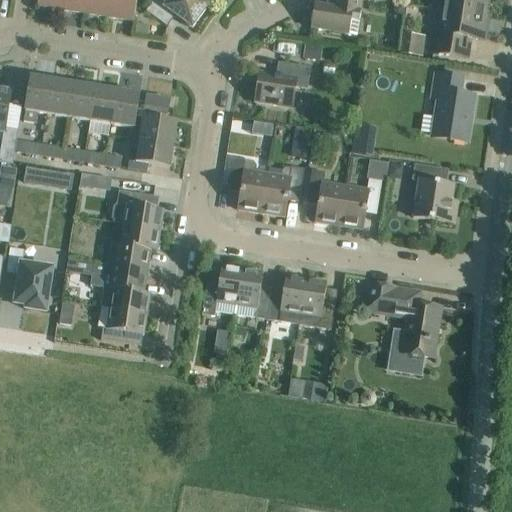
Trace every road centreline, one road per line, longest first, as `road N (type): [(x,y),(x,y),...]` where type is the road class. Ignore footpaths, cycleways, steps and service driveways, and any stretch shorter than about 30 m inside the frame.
road 1 (residential): [(487,279),(189,233)]
road 2 (unclassified): [(478,511),(487,279)]
road 3 (residential): [(218,64),(0,39)]
road 4 (residential): [(189,233),(218,64)]
road 5 (unclassified): [(487,279),(511,123)]
road 6 (residential): [(164,364),(189,233)]
